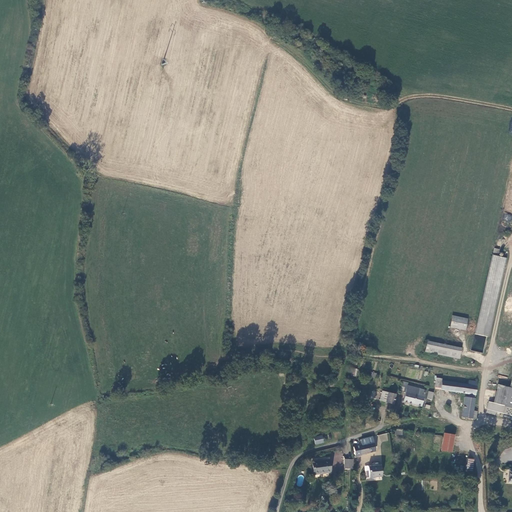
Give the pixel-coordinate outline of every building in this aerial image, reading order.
[(488,338),(506,259),(492,255),(474,335),(488,338)] [(465,331),(467,319),(452,316),(450,328),(465,331)] [(461,347),(427,340),(424,352),(459,359),(461,347)] [(511,415),(511,376),(509,387),(505,405),(493,402),(489,401),(486,409),(511,415)] [(473,411),(477,381),(468,380),(468,383),(441,380),(441,378),(436,377),(434,387),(440,388),(440,390),(464,393),(461,417),(472,418),(473,411)] [(399,391),(405,392),(407,385),(407,382),(402,381),(399,391)] [(493,402),(505,405),(509,387),(498,384),(493,402)] [(421,406),(425,390),(407,385),(405,392),(402,401),(421,406)] [(393,404),(396,394),(381,390),(379,400),(393,404)] [(443,432),(440,450),(451,452),(454,434),(443,432)] [(314,445),(323,443),(321,435),(313,437),(314,445)] [(372,440),(363,442),(363,444),(361,444),(361,447),(353,449),(355,458),(374,454),(372,440)] [(473,459),(466,458),(465,471),(472,472),(473,459)] [(313,477),(330,475),(328,462),(311,464),(313,477)] [(379,468),(368,469),(368,473),(366,473),(366,477),(368,477),(368,480),(381,478),(379,468)]
